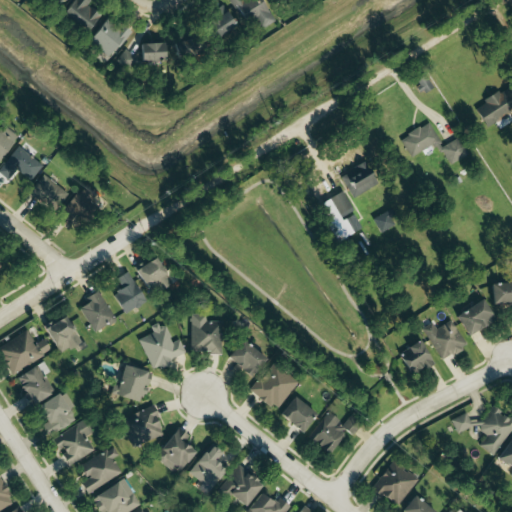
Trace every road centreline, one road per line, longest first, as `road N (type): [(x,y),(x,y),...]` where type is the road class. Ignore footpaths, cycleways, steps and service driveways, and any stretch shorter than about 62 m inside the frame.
road 1 (residential): [(494,0),(138,229)]
road 2 (residential): [(331,498),(398,421),(511,361)]
road 3 (residential): [(348,511),(202,394)]
road 4 (residential): [(138,229),(0,317)]
